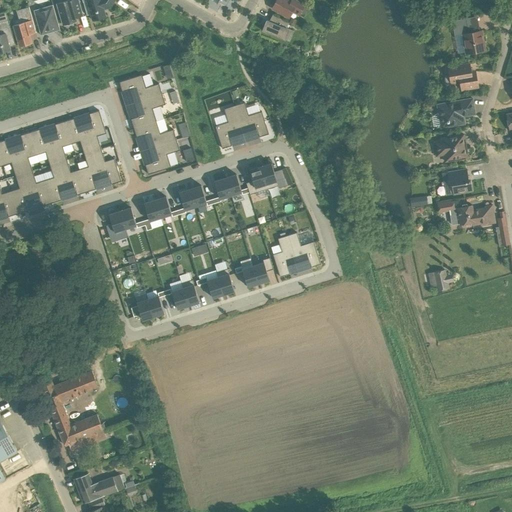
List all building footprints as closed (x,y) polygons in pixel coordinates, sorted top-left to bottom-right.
[(78,0),(71,0),(69,0),(57,3),(63,24),(66,23),(67,25),(68,25),(71,24),(72,24),(74,23),(74,21),(77,21),(75,13),(82,11),(78,0)] [(115,0),(87,0),(93,20),(106,16),(104,9),(110,7),(115,0)] [(305,4),(297,0),(292,0),(292,2),(287,0),(277,0),(273,8),(289,17),(292,11),(299,15),(305,4)] [(53,5),(34,10),(40,31),(52,28),(53,32),(60,30),(53,5)] [(30,6),(17,10),(20,23),(14,25),(20,46),(23,46),(23,47),(30,45),(29,44),(32,43),(29,31),(35,29),(35,30),(36,30),(30,6)] [(286,28),(289,23),(273,14),(269,21),(266,20),(262,31),(290,42),(294,31),(286,28)] [(290,23),(296,27),(299,21),(293,18),(290,23)] [(482,30),(470,32),(467,18),(452,20),(454,36),(456,35),(463,34),(466,53),(486,50),(482,30)] [(8,19),(0,21),(0,51),(6,50),(5,48),(16,45),(8,19)] [(163,66),(167,79),(174,77),(169,64),(163,66)] [(476,75),(471,76),(469,64),(448,67),(450,76),(446,76),(445,79),(446,82),(448,84),(451,83),(460,82),(462,90),(478,87),(476,75)] [(130,89),(134,103),(162,94),(159,83),(146,87),(142,75),(119,82),(122,91),(130,89)] [(170,93),(174,104),(179,102),(176,91),(170,93)] [(162,94),(134,103),(138,116),(131,119),(134,128),(156,121),(153,108),(166,104),(162,94)] [(462,110),(474,107),(473,98),(437,104),(438,111),(432,115),(434,125),(441,126),(441,128),(465,124),(462,110)] [(235,105),(243,134),(257,130),(259,137),(269,134),(262,111),(249,115),(245,102),(235,105)] [(230,138),(243,134),(235,105),(224,109),(228,122),(215,126),(223,148),(232,145),(230,138)] [(92,121),(84,123),(93,151),(101,148),(97,136),(106,133),(99,110),(90,113),(92,121)] [(74,118),(65,121),(72,144),(80,141),(84,154),(93,151),(84,123),(76,125),(74,118)] [(72,144),(65,121),(55,124),(57,131),(50,134),(59,162),(67,159),(63,146),(72,144)] [(156,121),(134,128),(137,137),(144,135),(148,149),(177,140),(173,129),(160,133),(156,121)] [(188,128),(181,131),(183,138),(190,135),(188,128)] [(40,129),(30,132),(37,154),(46,152),(50,164),(59,162),(50,134),(42,136),(40,129)] [(23,142),(15,144),(24,173),(33,170),(29,157),(37,154),(30,132),(21,135),(23,142)] [(464,134),(441,138),(442,140),(435,141),(436,151),(443,149),(445,161),(468,158),(464,134)] [(5,140),(0,141),(0,155),(3,165),(12,163),(16,175),(24,173),(15,144),(8,147),(5,140)] [(180,150),(177,140),(148,149),(153,162),(145,165),(148,172),(148,174),(171,167),(167,154),(180,150)] [(93,151),(102,179),(109,177),(112,184),(121,181),(114,158),(105,161),(101,148),(93,151)] [(102,179),(93,151),(84,154),(88,166),(80,169),(87,192),(96,189),(94,182),(102,179)] [(193,153),(185,155),(187,162),(195,160),(193,153)] [(71,172),(67,159),(59,162),(67,190),(75,188),(77,195),(87,192),(80,169),(71,172)] [(60,192),(67,190),(59,162),(50,164),(54,177),(45,180),(52,202),(62,200),(60,192)] [(261,167),(268,189),(278,185),(279,185),(274,172),(272,163),(261,167)] [(247,183),(248,188),(250,192),(250,194),(268,189),(261,167),(250,170),(253,181),(247,183)] [(286,168),(274,172),(279,185),(278,185),(279,188),(293,183),(286,168)] [(471,180),(469,181),(467,168),(448,172),(449,179),(445,179),(447,194),(453,193),(453,194),(473,191),(471,180)] [(52,202),(45,180),(37,183),(33,170),(24,173),(33,201),(41,198),(43,205),(52,202)] [(33,201),(24,173),(16,175),(20,188),(11,191),(18,213),(28,210),(25,203),(33,201)] [(243,194),(250,192),(248,188),(241,190),(237,174),(226,178),(231,195),(242,192),(243,194)] [(220,197),(213,199),(214,203),(221,201),(220,199),(231,195),(226,178),(215,181),(220,197)] [(201,185),(191,189),(196,206),(207,203),(208,205),(214,203),(213,199),(206,201),(201,185)] [(18,213),(11,191),(2,194),(0,186),(0,211),(6,209),(9,216),(18,213)] [(185,210),(196,206),(191,189),(189,189),(180,192),(185,208),(178,210),(179,214),(186,212),(185,210)] [(166,196),(155,200),(156,201),(161,217),(172,214),(173,216),(179,214),(178,210),(171,212),(167,197),(166,196)] [(150,221),(161,217),(156,201),(155,200),(145,203),(145,204),(149,219),(143,221),(144,225),(151,223),(150,221)] [(454,200),(438,203),(439,212),(455,209),(454,200)] [(493,204),(485,206),(486,207),(473,209),(472,205),(458,207),(459,216),(454,217),(456,225),(473,222),(473,225),(488,222),(489,224),(496,223),(493,204)] [(131,207),(120,211),(121,213),(126,228),(137,225),(137,228),(144,225),(143,221),(136,223),(132,209),(131,207)] [(110,217),(112,224),(106,225),(110,239),(116,237),(117,239),(126,236),(127,237),(128,237),(126,228),(121,213),(120,211),(109,214),(110,217)] [(506,217),(498,219),(499,226),(496,227),(499,246),(511,244),(506,217)] [(418,224),(415,225),(414,227),(414,231),(416,232),(419,233),(421,232),(422,230),(422,227),(421,225),(418,224)] [(297,232),(290,235),(299,263),(309,260),(312,267),(321,264),(314,241),(301,245),(297,232)] [(282,251),(273,254),(280,277),(290,274),(288,266),(299,263),(290,235),(286,236),(281,237),(278,238),(282,251)] [(253,266),(259,283),(270,280),(267,271),(274,269),(270,257),(263,259),(264,262),(253,266)] [(259,283),(253,266),(243,269),(242,266),(235,268),(237,273),(243,271),(248,286),(259,283)] [(218,277),(224,294),(235,291),(228,269),(217,272),(218,277)] [(446,269),(433,272),(437,291),(450,289),(448,283),(454,282),(452,274),(447,275),(446,269)] [(207,277),(200,280),(201,284),(208,282),(211,293),(213,298),(224,294),(218,277),(207,280),(207,277)] [(195,286),(193,282),(193,280),(182,283),(183,288),(189,305),(200,302),(195,286)] [(205,295),(211,293),(208,282),(201,284),(205,295)] [(172,288),(165,291),(166,295),(173,293),(178,309),(189,305),(183,288),(172,291),(172,288)] [(148,299),(154,316),(164,313),(160,297),(166,295),(165,291),(158,293),(159,295),(148,299)] [(131,306),(137,304),(138,304),(140,312),(143,320),(154,316),(148,299),(147,294),(136,298),(136,300),(129,302),(131,306)] [(134,317),(141,314),(138,305),(131,307),(134,317)] [(76,341),(79,348),(81,353),(90,350),(87,345),(85,338),(76,341)] [(99,387),(92,370),(53,385),(49,375),(39,379),(51,408),(62,403),(61,401),(82,393),(88,391),(99,387)] [(62,403),(51,408),(65,445),(93,434),(95,440),(106,436),(98,414),(91,417),(71,424),(62,403)] [(0,468),(0,461),(18,451),(0,418),(0,480),(5,478),(0,468)] [(112,476),(92,483),(88,473),(74,478),(83,503),(118,490),(125,488),(123,482),(120,474),(113,476),(112,476)] [(101,496),(88,501),(91,509),(104,504),(101,496)]
